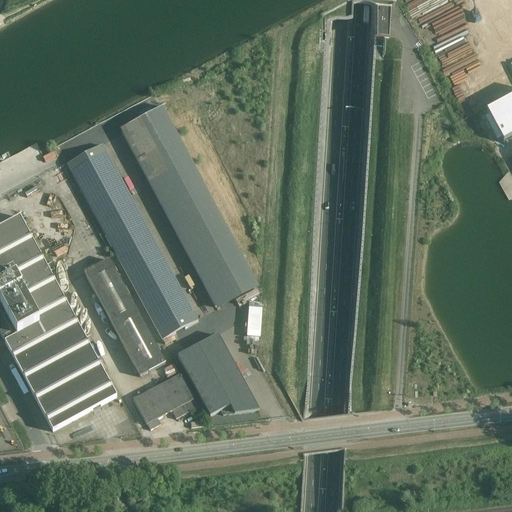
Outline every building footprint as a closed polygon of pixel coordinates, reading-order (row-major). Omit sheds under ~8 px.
[(392,4),(378,3),(375,36),(389,37),(392,4)] [(511,97),(486,112),(503,143),(511,138),(511,97)] [(161,109),(129,126),(225,307),(257,290),(161,109)] [(102,146),(67,166),(162,342),(197,323),(102,146)] [(0,335),(52,432),(116,398),(19,218),(0,228),(0,335)] [(128,296),(108,261),(84,274),(96,296),(140,378),(165,365),(128,296)] [(223,416),(258,412),(217,336),(178,358),(210,418),(220,412),(223,416)] [(176,420),(198,408),(181,375),(133,401),(146,426),(172,413),(176,420)]
